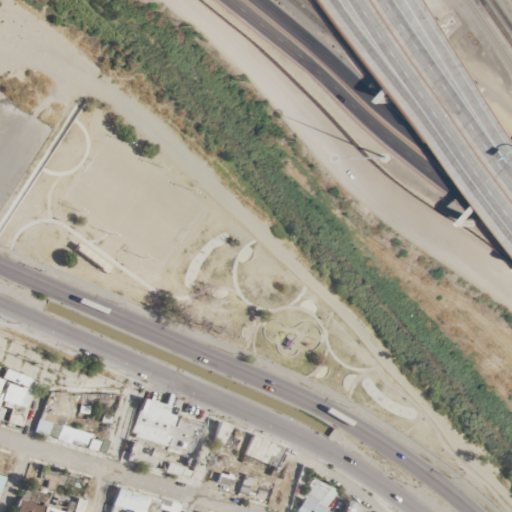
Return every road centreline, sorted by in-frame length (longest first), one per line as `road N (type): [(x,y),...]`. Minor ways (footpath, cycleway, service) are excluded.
road 1 (trunk): [(466,511),(352,424),(0,265)]
road 2 (trunk): [(0,306),(314,447),(407,511)]
road 3 (primary): [(230,0),(511,225)]
road 4 (primary): [(511,203),(256,0)]
road 5 (residential): [(246,511),(0,437)]
road 6 (motorway): [(353,0),(505,184)]
road 7 (motorway): [(373,0),(505,184)]
road 8 (motorway): [(484,119),(401,0)]
road 9 (motorway): [(484,119),(422,0)]
